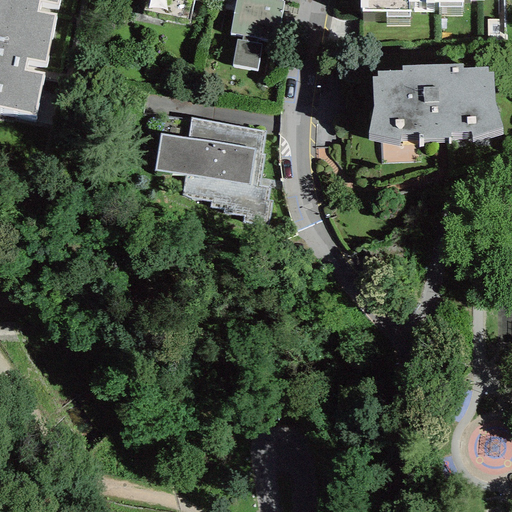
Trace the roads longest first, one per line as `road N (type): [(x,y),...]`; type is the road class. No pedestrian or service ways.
road 1 (residential): [(420,511),(405,461),(406,346),(350,287),(303,205),(294,103),(309,0)]
road 2 (residential): [(269,511),(264,461),(276,451),(292,453),(303,467),(305,511)]
